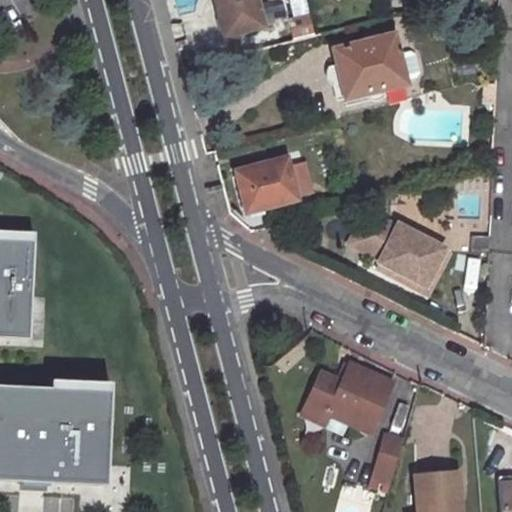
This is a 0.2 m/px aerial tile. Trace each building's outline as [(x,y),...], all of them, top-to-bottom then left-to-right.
[(252,0),(213,0),(222,36),(259,27),(252,0)] [(392,37),(331,51),(342,99),(402,85),(392,37)] [(482,108),(493,109),(494,92),(483,91),(482,108)] [(286,158),(233,171),(245,215),(297,201),(286,158)] [(379,261),(378,265),(424,287),(443,249),(396,226),(396,228),(381,221),(357,228),(348,246),(379,261)] [(34,233),(0,231),(0,339),(30,341),(34,233)] [(378,265),(375,270),(426,294),(448,251),(443,249),(424,287),(378,265)] [(330,409),(369,428),(390,386),(348,366),(340,383),(320,374),(305,405),(326,415),(330,409)] [(0,389),(0,482),(109,487),(113,385),(53,382),(52,392),(0,389)] [(326,415),(366,435),(369,428),(330,409),(326,415)] [(386,434),(374,469),(391,474),(402,439),(386,434)] [(371,479),(388,484),(391,474),(374,469),(371,479)] [(458,511),(455,470),(414,473),(416,511),(458,511)] [(511,478),(494,480),(495,494),(511,492),(511,478)] [(511,511),(511,492),(495,494),(496,511),(511,511)]
